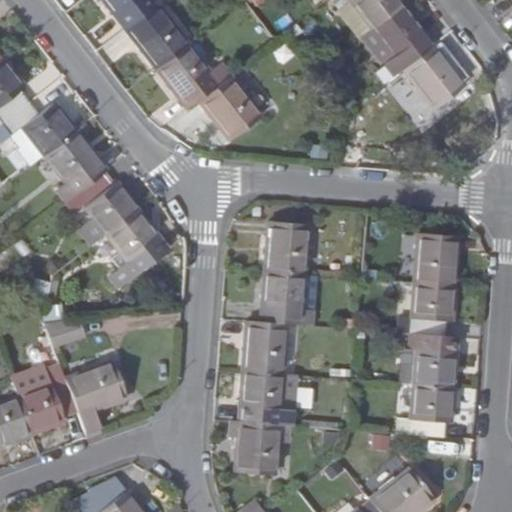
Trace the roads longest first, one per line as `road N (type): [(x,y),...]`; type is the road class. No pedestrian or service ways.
road 1 (residential): [(511,200),(207,182)]
road 2 (residential): [(207,182),(173,175),(136,141),(27,0)]
road 3 (residential): [(483,470),(511,223)]
road 4 (residential): [(195,426),(207,182)]
road 5 (residential): [(0,493),(195,426)]
